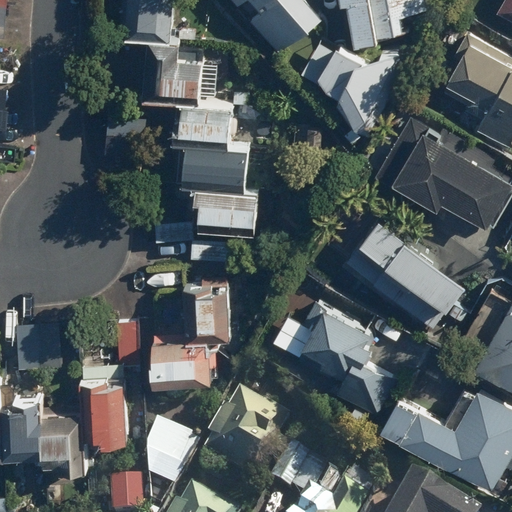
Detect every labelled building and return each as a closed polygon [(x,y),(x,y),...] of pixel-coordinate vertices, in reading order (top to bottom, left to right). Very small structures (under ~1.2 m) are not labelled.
[(164,0),(124,0),(123,23),(164,25),(164,0)] [(229,0),(234,4),(237,0),(250,0),(260,10),(249,20),(277,51),(322,10),(312,0),(229,0)] [(338,0),(346,38),(400,27),(396,10),(423,5),(421,0),(338,0)] [(511,0),(500,0),(494,11),(511,20),(511,0)] [(368,134),(409,48),(377,33),(367,54),(316,30),(299,67),(333,95),(352,124),(345,137),(355,143),(362,130),(368,134)] [(511,58),(464,34),(441,81),(487,105),(477,126),(511,143),(511,58)] [(177,39),(144,37),(140,93),(178,96),(197,97),(200,58),(176,56),(177,39)] [(9,85),(0,84),(0,127),(6,128),(9,85)] [(197,97),(178,96),(175,141),(181,141),(230,145),(234,100),(197,97)] [(511,161),(407,99),(366,167),(431,206),(437,196),(507,239),(511,230),(511,161)] [(146,113),(110,110),(106,153),(142,157),(146,113)] [(324,125),(294,123),(293,147),(322,149),(324,125)] [(230,145),(181,141),(178,184),(196,185),(245,189),(248,146),(230,145)] [(237,239),(193,236),(194,225),(256,230),(258,190),(245,189),(196,185),(194,218),(154,216),(153,236),(192,239),(193,239),(191,255),(236,258),(237,239)] [(377,217),(340,263),(427,332),(464,285),(377,217)] [(185,280),(180,335),(219,338),(230,339),(234,284),(185,280)] [(511,386),(511,296),(473,364),(511,386)] [(324,305),(297,353),(342,378),(335,390),(378,414),(399,378),(361,357),(368,344),(363,341),(369,330),(324,305)] [(139,316),(119,316),(119,362),(139,362),(139,316)] [(62,322),(17,321),(17,363),(62,364),(62,322)] [(180,335),(147,332),(143,379),(215,385),(219,338),(180,335)] [(124,381),(83,382),(85,443),(126,443),(124,381)] [(394,397),(378,429),(396,438),(395,440),(492,488),(493,487),(500,490),(506,479),(501,476),(511,453),(511,404),(473,385),(453,425),(414,406),(414,407),(394,397)] [(262,445),(278,417),(231,390),(196,451),(248,481),(267,448),(262,445)] [(38,401),(0,402),(0,441),(0,459),(55,459),(55,472),(77,471),(77,413),(38,413),(38,401)] [(197,439),(155,421),(133,471),(174,489),(197,439)] [(285,446),(268,478),(304,497),(306,493),(311,495),(326,467),(285,446)] [(473,511),(408,479),(391,511),(473,511)] [(142,511),(142,480),(110,481),(110,511),(142,511)] [(235,511),(236,511),(189,487),(178,508),(173,505),(169,511),(235,511)] [(296,511),(357,511),(363,503),(339,489),(329,507),(306,494),(296,511)]
